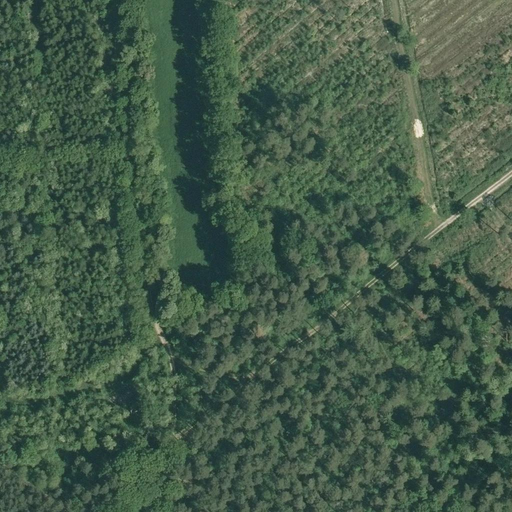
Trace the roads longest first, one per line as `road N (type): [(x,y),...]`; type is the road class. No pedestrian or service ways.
road 1 (track): [(511,177),(440,229),(394,0)]
road 2 (track): [(0,392),(12,401),(117,380),(158,328)]
road 3 (track): [(0,165),(130,153)]
